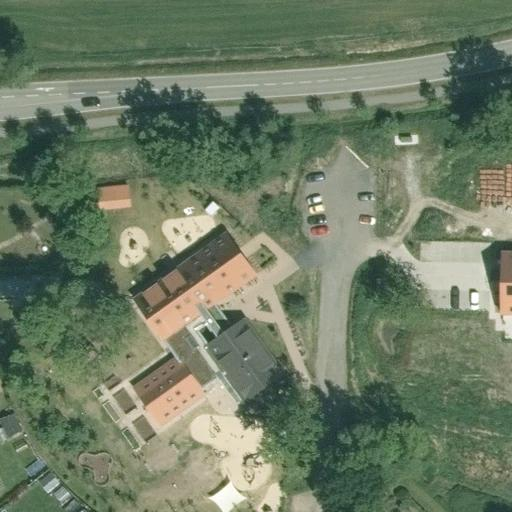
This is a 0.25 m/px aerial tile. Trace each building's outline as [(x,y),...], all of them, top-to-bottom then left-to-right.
[(128,225),(177,192),(164,173),(114,206),(128,225)] [(174,335),(258,276),(229,235),(145,293),(174,335)] [(12,302),(48,306),(51,277),(0,272),(0,297),(13,299),(12,302)] [(206,349),(244,402),(285,373),(246,320),(206,349)] [(205,396),(180,362),(136,392),(160,427),(205,396)]
